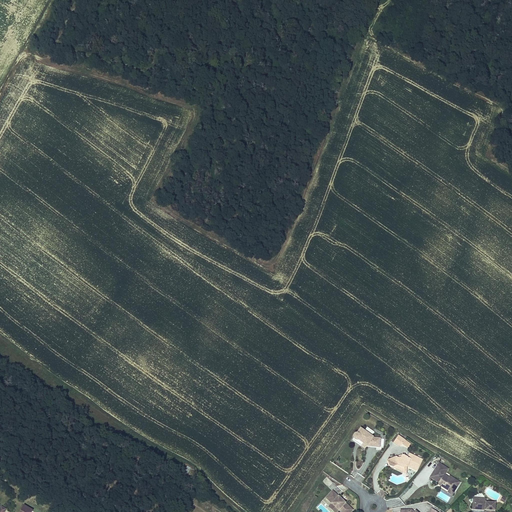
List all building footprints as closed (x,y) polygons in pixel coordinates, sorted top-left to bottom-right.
[(356,442),(365,448),(377,448),(377,439),(370,439),(358,430),(355,435),(354,435),(351,437),(351,439),(352,442),(354,442),(356,442)] [(394,444),(401,447),(404,441),(398,437),(394,444)] [(396,469),(403,471),(406,470),(406,468),(416,472),(420,461),(408,456),(406,461),(403,460),(403,458),(402,458),(400,459),(400,461),(397,462),(395,460),(387,463),(389,470),(392,471),(396,469)] [(442,487),(441,489),(448,493),(449,490),(454,492),(459,484),(454,481),(448,478),(444,476),(447,469),(438,464),(429,480),(438,485),(442,487)] [(332,505),(339,511),(352,511),(332,493),(326,500),(332,505)] [(484,506),(484,511),(493,511),(493,502),(484,502),(484,499),(471,499),(471,509),(481,509),(481,506),(484,506)]
